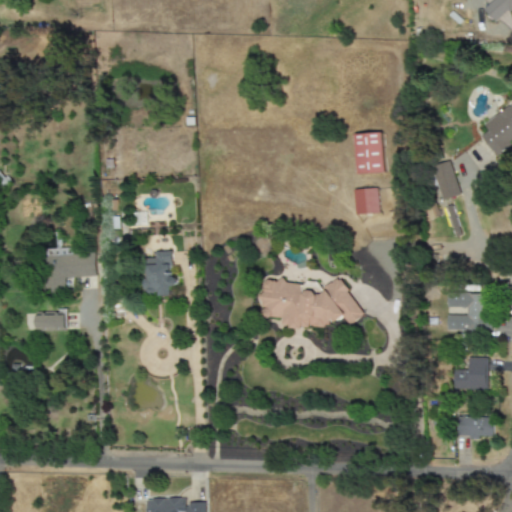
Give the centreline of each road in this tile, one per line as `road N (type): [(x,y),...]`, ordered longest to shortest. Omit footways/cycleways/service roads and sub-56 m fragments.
road 1 (residential): [(0,463),(511,480)]
road 2 (residential): [(201,470),(185,277)]
road 3 (residential): [(97,467),(92,300)]
